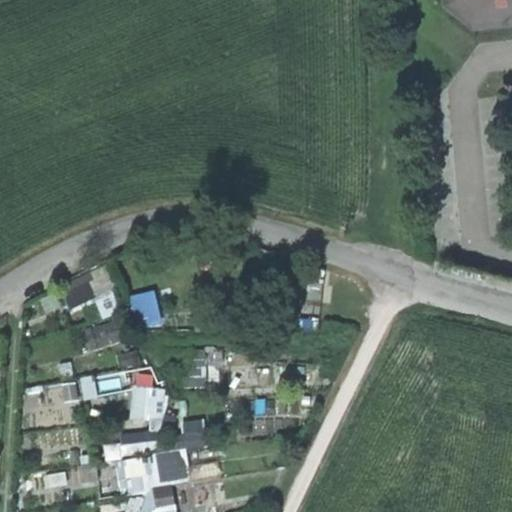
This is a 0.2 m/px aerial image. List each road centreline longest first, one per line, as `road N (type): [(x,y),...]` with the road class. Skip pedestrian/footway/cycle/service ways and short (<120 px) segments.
road 1 (residential): [(511,304),(253,230),(178,228),(120,240),(0,299)]
road 2 (track): [(406,276),(296,511)]
